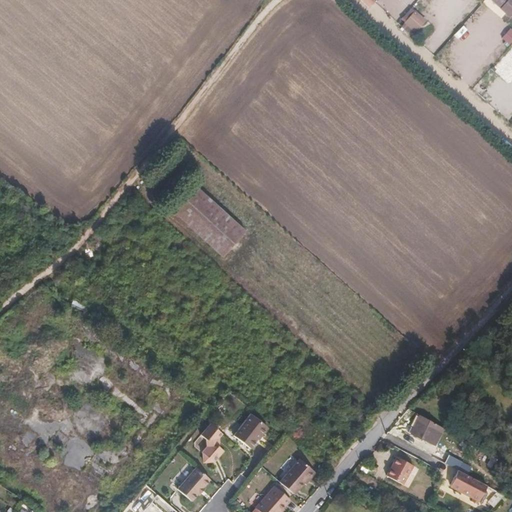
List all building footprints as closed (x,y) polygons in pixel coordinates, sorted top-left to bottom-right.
[(511,0),(489,0),(490,0),(500,10),(503,7),(506,8),(511,0)] [(399,24),(411,36),(425,21),(412,10),(399,24)] [(470,43),(479,32),(469,23),(459,34),(470,43)] [(511,42),(511,30),(510,29),(503,38),(510,44),(511,42)] [(511,50),(495,74),(510,84),(511,81),(511,50)] [(446,63),(455,72),(464,62),(455,53),(446,63)] [(190,177),(181,187),(222,223),(238,237),(246,227),(190,177)] [(222,223),(181,187),(167,203),(223,253),(238,237),(222,223)] [(245,443),(263,423),(250,413),(234,434),(245,443)] [(435,445),(443,429),(420,416),(410,433),(427,442),(427,441),(435,445)] [(266,426),(263,423),(245,443),(250,446),(266,426)] [(220,433),(210,425),(200,436),(205,441),(205,447),(200,453),(201,453),(201,463),(211,462),(221,451),(216,447),(215,446),(215,439),(216,437),(220,433)] [(448,455),(444,463),(458,471),(466,475),(470,468),(461,463),(462,462),(448,455)] [(413,466),(397,457),(386,476),(402,485),(413,466)] [(279,483),(292,495),(296,490),(297,491),(302,485),(307,479),(309,479),(314,474),(298,460),(279,483)] [(209,480),(195,468),(177,489),(190,501),(197,493),(202,488),(209,480)] [(466,475),(458,471),(450,486),(473,498),(471,502),(477,505),(479,501),(487,486),(466,475)] [(0,485),(19,498),(23,491),(7,478),(0,473),(0,485)] [(283,505),(287,499),(273,487),(254,509),(257,511),(278,511),(284,506),(283,505)] [(494,507),(505,495),(501,493),(498,491),(488,502),(494,507)] [(176,511),(157,495),(141,511),(176,511)]
